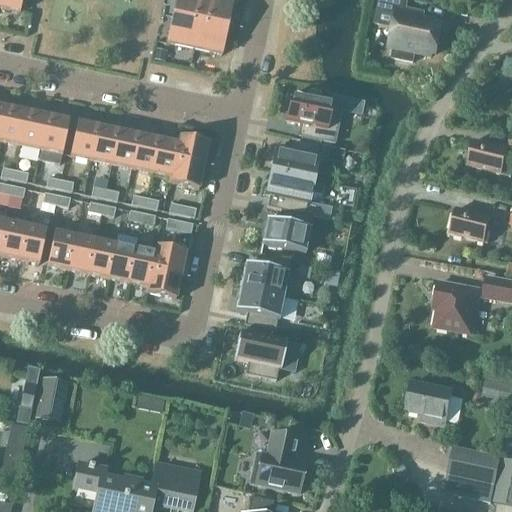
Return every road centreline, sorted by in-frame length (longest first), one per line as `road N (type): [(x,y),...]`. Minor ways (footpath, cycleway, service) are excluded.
road 1 (residential): [(324,511),(421,155),(468,64),(511,11)]
road 2 (residential): [(0,302),(194,343),(240,113)]
road 3 (residential): [(0,63),(240,113)]
